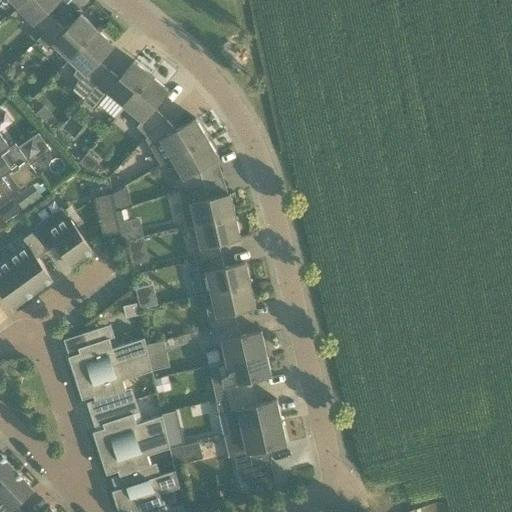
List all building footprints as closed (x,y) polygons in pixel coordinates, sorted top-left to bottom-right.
[(24,0),(18,6),(33,23),(34,22),(44,32),(56,21),(46,11),(57,0),(24,0)] [(69,58),(97,29),(80,14),(79,15),(65,30),(56,21),(44,32),(37,39),(48,50),(54,43),(69,58)] [(84,100),(92,90),(109,69),(98,61),(112,46),(113,45),(97,29),(69,58),(78,66),(73,74),(79,79),(73,90),(84,100)] [(125,106),(151,75),(133,60),(132,62),(119,78),(109,69),(92,90),(84,100),(83,101),(94,110),(108,92),(125,106)] [(151,75),(125,106),(142,120),(137,126),(145,135),(165,118),(153,106),(167,90),(167,91),(168,89),(151,75)] [(165,118),(145,135),(154,143),(161,139),(172,158),(207,138),(195,118),(194,119),(176,130),(165,118)] [(0,153),(1,153),(10,147),(0,132),(0,153)] [(179,191),(203,183),(199,168),(216,157),(217,158),(218,157),(207,138),(172,158),(183,176),(176,181),(179,191)] [(1,153),(14,171),(12,172),(9,174),(16,184),(20,189),(38,176),(28,161),(15,143),(10,147),(1,153)] [(10,188),(1,177),(12,169),(2,155),(0,156),(0,190),(2,193),(10,188)] [(203,183),(179,191),(187,226),(196,224),(235,215),(230,193),(228,194),(208,198),(203,183)] [(14,198),(0,208),(0,219),(2,223),(21,209),(14,198)] [(68,215),(67,216),(61,207),(31,228),(33,231),(47,250),(57,243),(71,263),(85,253),(84,252),(89,248),(90,249),(91,248),(68,215)] [(120,209),(116,211),(116,212),(121,232),(123,241),(127,239),(143,236),(138,217),(135,217),(123,221),(120,209)] [(111,213),(99,216),(103,236),(115,233),(121,232),(116,212),(111,213)] [(196,224),(201,245),(192,247),(195,260),(221,254),(218,242),(238,237),(238,238),(240,237),(235,215),(196,224)] [(37,257),(47,250),(33,231),(23,238),(28,245),(9,259),(32,291),(45,282),(44,281),(49,277),(50,278),(51,277),(37,257)] [(203,295),(211,293),(250,284),(245,262),(244,262),(244,263),(224,267),(221,254),(195,260),(203,295)] [(31,291),(32,291),(9,259),(0,264),(0,287),(12,305),(26,295),(25,294),(31,290),(31,291)] [(151,282),(135,287),(140,307),(156,302),(151,282)] [(211,329),(236,323),(233,310),(254,306),(255,306),(250,284),(211,293),(214,304),(206,308),(211,329)] [(139,314),(136,302),(123,305),(126,317),(139,314)] [(227,361),(266,352),(261,330),(259,331),(260,333),(240,337),(237,323),(236,323),(211,329),(214,342),(222,340),(227,361)] [(147,354),(148,353),(144,337),(112,348),(109,337),(101,340),(97,328),(82,333),(86,344),(78,347),(80,352),(68,356),(75,377),(147,354)] [(225,398),(253,391),(250,379),(269,374),(269,375),(271,374),(266,352),(227,361),(229,372),(221,377),(225,398)] [(104,397),(108,408),(136,399),(132,388),(126,390),(123,379),(152,369),(148,353),(75,377),(82,398),(93,395),(95,400),(104,397)] [(225,398),(216,400),(224,434),(242,430),(281,421),(276,399),(275,399),(275,400),(256,404),(253,391),(225,398)] [(93,431),(100,452),(166,431),(165,425),(163,415),(136,423),(134,413),(140,411),(136,399),(108,408),(111,419),(102,422),(104,427),(93,431)] [(176,409),(162,412),(163,415),(165,425),(179,422),(176,409)] [(242,430),(224,434),(229,457),(234,455),(237,468),(270,461),(269,452),(267,453),(265,448),(285,443),(285,444),(286,443),(281,421),(242,430)] [(166,431),(100,452),(107,474),(118,470),(119,475),(129,472),(132,483),(146,479),(159,475),(156,463),(151,465),(147,454),(170,447),(166,431)] [(0,485),(16,470),(6,458),(5,459),(0,454),(1,453),(0,452),(0,485)] [(270,461),(237,468),(241,488),(275,480),(270,461)] [(160,493),(179,487),(175,469),(159,475),(146,479),(132,483),(112,490),(119,511),(130,508),(131,511),(136,511),(140,511),(156,511),(155,506),(163,503),(160,493)] [(0,485),(0,511),(22,511),(14,504),(33,488),(21,475),(21,476),(16,471),(17,470),(16,470),(0,485)]
